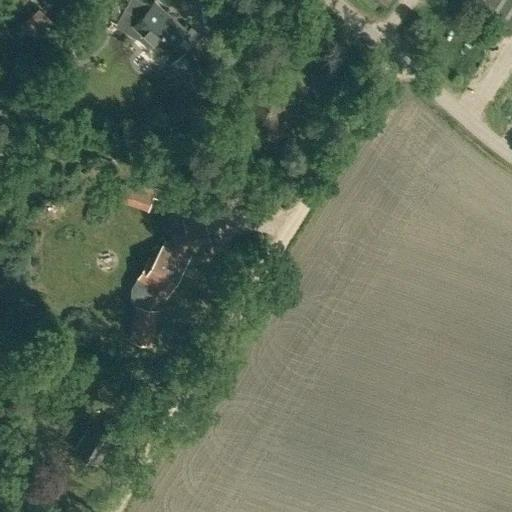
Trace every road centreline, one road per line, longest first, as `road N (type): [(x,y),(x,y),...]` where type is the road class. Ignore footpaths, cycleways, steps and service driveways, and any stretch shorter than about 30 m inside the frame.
road 1 (track): [(116,511),(393,62)]
road 2 (unclassified): [(511,161),(323,0)]
